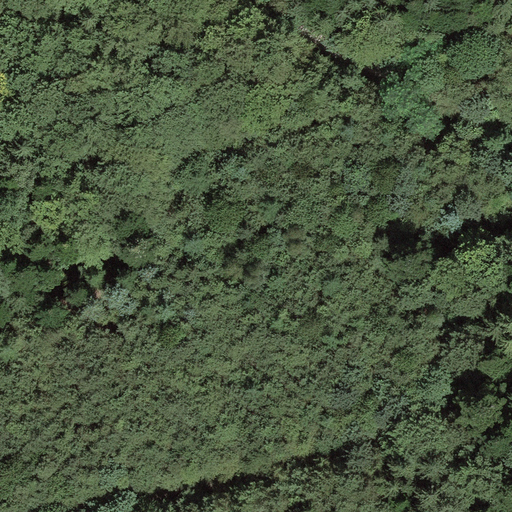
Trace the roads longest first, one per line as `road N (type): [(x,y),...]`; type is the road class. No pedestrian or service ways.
road 1 (track): [(44,511),(377,440),(511,363)]
road 2 (track): [(511,131),(234,0)]
